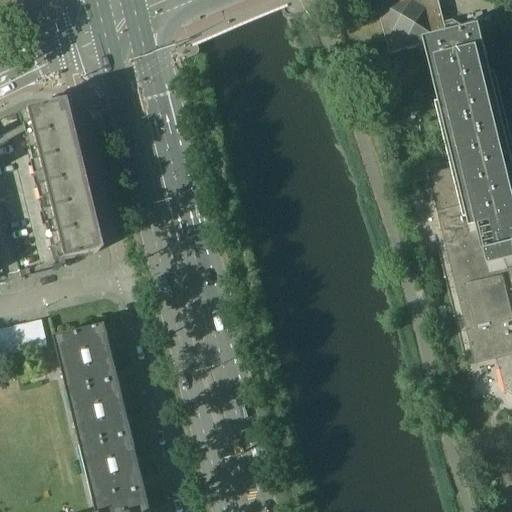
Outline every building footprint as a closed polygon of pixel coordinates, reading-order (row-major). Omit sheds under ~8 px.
[(438,0),(375,0),(389,56),(426,47),(456,169),(431,175),(435,191),(441,217),(471,337),(477,360),(496,355),(505,393),(511,397),(511,157),(481,31),(464,36),(462,27),(453,22),(444,24),(442,15),(438,0)] [(58,263),(74,259),(97,253),(60,104),(22,114),(58,263)] [(47,346),(45,337),(41,321),(28,324),(34,348),(47,346)] [(22,351),(34,348),(28,324),(16,326),(22,351)] [(10,353),(22,351),(16,326),(5,329),(10,353)] [(54,335),(68,394),(119,381),(106,326),(62,336),(61,333),(54,335)] [(0,355),(10,353),(5,329),(0,330),(0,355)] [(133,436),(119,381),(68,394),(81,449),(133,436)] [(146,491),(133,436),(81,449),(95,503),(146,491)] [(151,511),(146,491),(95,503),(96,511),(151,511)]
